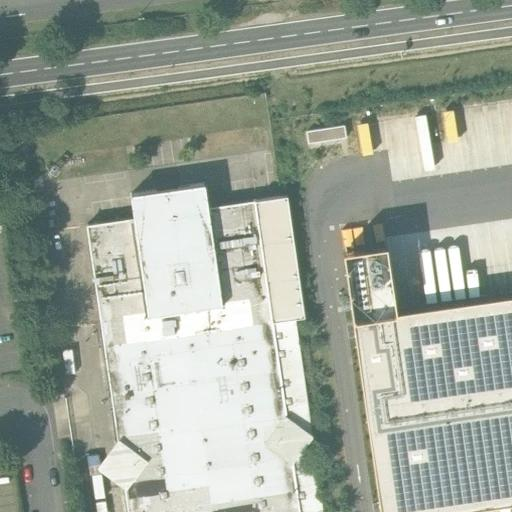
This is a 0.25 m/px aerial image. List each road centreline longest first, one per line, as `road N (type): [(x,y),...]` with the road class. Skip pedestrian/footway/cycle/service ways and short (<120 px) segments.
road 1 (secondary): [(0,73),(511,6)]
road 2 (unclassified): [(51,511),(36,420),(24,407),(0,405)]
